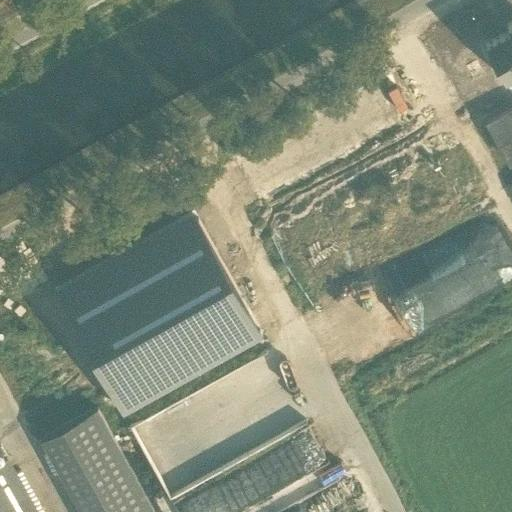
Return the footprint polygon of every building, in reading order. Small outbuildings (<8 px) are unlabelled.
[(511,28),(484,45),(503,82),(511,77),(511,28)] [(511,106),(484,122),(508,166),(511,163),(511,106)] [(192,213),(52,289),(119,414),(259,335),(192,213)] [(280,340),(128,418),(166,494),(170,492),(180,511),(271,511),(341,477),(329,454),(318,460),(299,423),(318,414),(280,340)] [(153,511),(94,408),(39,439),(80,511),(153,511)] [(38,511),(6,455),(0,458),(0,511),(38,511)]
